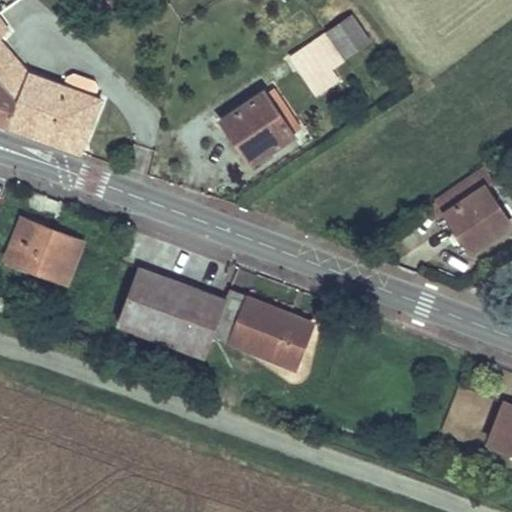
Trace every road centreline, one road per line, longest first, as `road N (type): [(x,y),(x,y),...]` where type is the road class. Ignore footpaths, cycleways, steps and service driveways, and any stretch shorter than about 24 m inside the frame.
road 1 (secondary): [(0,146),(511,336)]
road 2 (residential): [(0,341),(478,511)]
